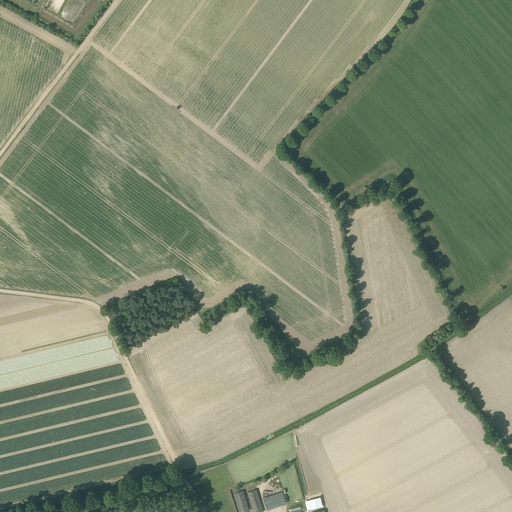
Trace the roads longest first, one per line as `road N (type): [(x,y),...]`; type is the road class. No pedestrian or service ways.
road 1 (track): [(0,290),(104,310),(182,477)]
road 2 (track): [(0,155),(117,0)]
